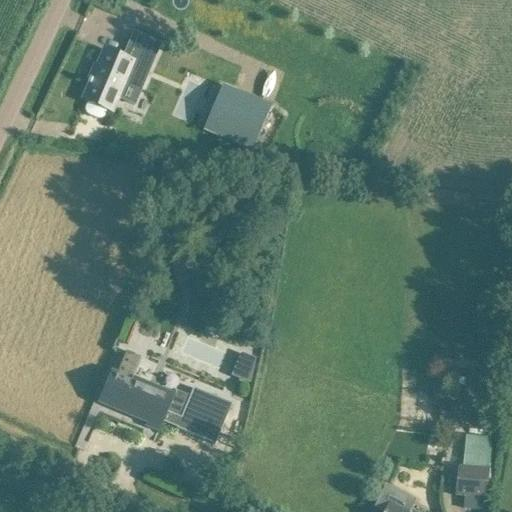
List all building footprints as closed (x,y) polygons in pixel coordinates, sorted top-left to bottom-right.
[(89,85),(82,100),(88,103),(85,110),(86,113),(89,116),(96,119),(100,120),(104,118),(107,111),(112,113),(124,85),(140,92),(159,46),(136,36),(126,60),(122,59),(103,51),(91,81),(89,80),(87,84),(89,85)] [(223,86),(203,133),(251,154),(271,107),(223,86)] [(193,253),(172,260),(176,273),(197,266),(193,253)] [(111,375),(99,402),(118,410),(154,425),(152,430),(158,432),(162,423),(177,429),(176,430),(215,446),(232,406),(193,389),(180,419),(166,413),(173,397),(171,396),(133,380),(142,359),(125,352),(116,374),(115,376),(111,375)] [(243,355),(233,379),(251,386),(256,361),(243,355)] [(467,414),(468,393),(450,392),(449,413),(467,414)] [(457,468),(455,498),(486,500),(490,447),(464,445),(462,468),(457,468)] [(234,479),(223,474),(219,485),(229,489),(234,479)]
